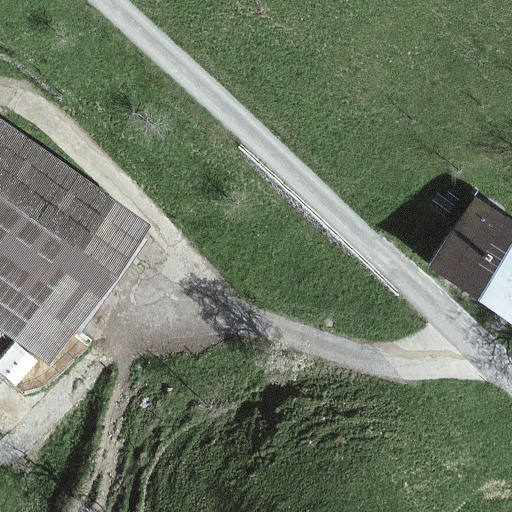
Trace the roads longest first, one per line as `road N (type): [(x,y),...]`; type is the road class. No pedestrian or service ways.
road 1 (track): [(109,0),(511,379)]
road 2 (trunk): [(0,26),(207,511)]
